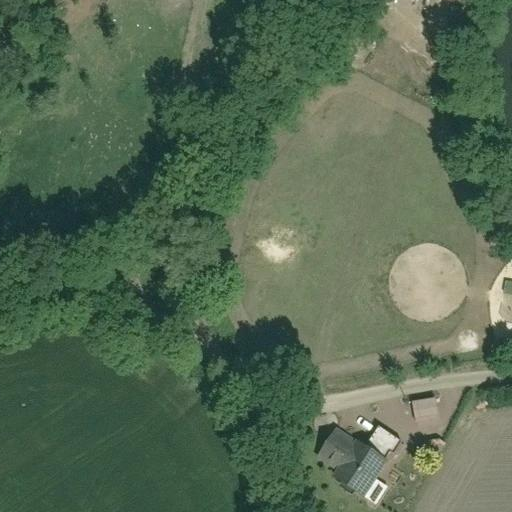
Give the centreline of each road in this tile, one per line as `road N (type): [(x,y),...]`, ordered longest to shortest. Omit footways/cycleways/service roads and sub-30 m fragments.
road 1 (unclassified): [(511,360),(328,383),(237,409)]
road 2 (unclassified): [(61,289),(112,296),(162,324),(237,409)]
